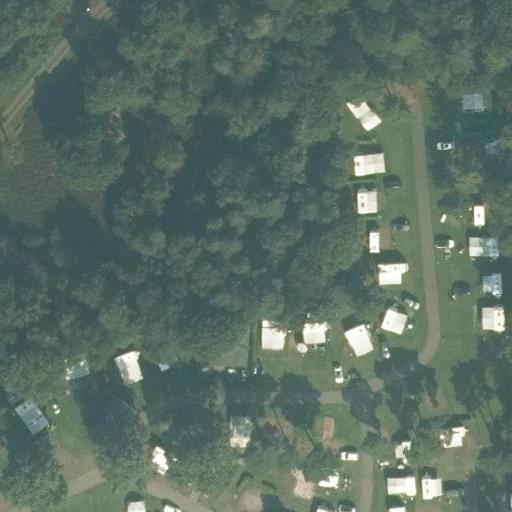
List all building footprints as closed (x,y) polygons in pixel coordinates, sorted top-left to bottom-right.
[(460,109),(488,109),(488,92),(461,91),(460,109)] [(373,106),(354,109),(356,130),(376,127),(373,106)] [(495,154),(494,138),(478,139),(479,155),(495,154)] [(383,171),(383,154),(350,154),(350,172),(383,171)] [(382,188),(361,189),(361,211),(382,210),(382,188)] [(478,205),(477,226),(497,226),(497,206),(478,205)] [(385,246),(384,226),(366,227),(367,247),(385,246)] [(488,256),(505,256),(506,236),(488,235),(488,256)] [(408,286),(406,259),(378,261),(380,288),(408,286)] [(496,270),(477,271),(477,294),(496,294),(496,270)] [(398,335),(419,331),(413,298),(392,303),(398,335)] [(507,329),(508,309),(490,308),(489,329),(507,329)] [(321,317),(307,319),(310,339),(324,337),(321,317)] [(199,321),(198,363),(248,364),(249,323),(199,321)] [(267,348),(286,346),(282,321),(264,323),(267,348)] [(105,365),(124,389),(141,376),(122,352),(105,365)] [(423,414),(449,411),(445,384),(419,388),(423,414)] [(384,418),(412,417),(411,394),(383,395),(384,418)] [(93,427),(115,441),(136,410),(115,396),(93,427)] [(38,431),(56,424),(49,408),(31,415),(38,431)] [(464,454),(462,427),(429,429),(431,456),(464,454)] [(223,491),(214,486),(209,495),(209,496),(217,501),(223,491)] [(250,487),(247,497),(263,501),(266,491),(250,487)]
